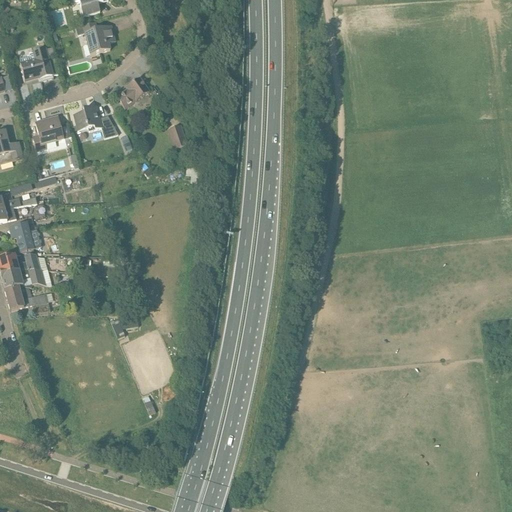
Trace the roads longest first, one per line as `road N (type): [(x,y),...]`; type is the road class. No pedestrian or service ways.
road 1 (trunk): [(255,0),(256,122),(241,268),(188,511)]
road 2 (trunk): [(208,511),(258,280),(275,0)]
road 3 (residential): [(0,115),(87,91),(113,75),(140,44),(131,0)]
road 4 (tertiary): [(157,511),(0,461)]
